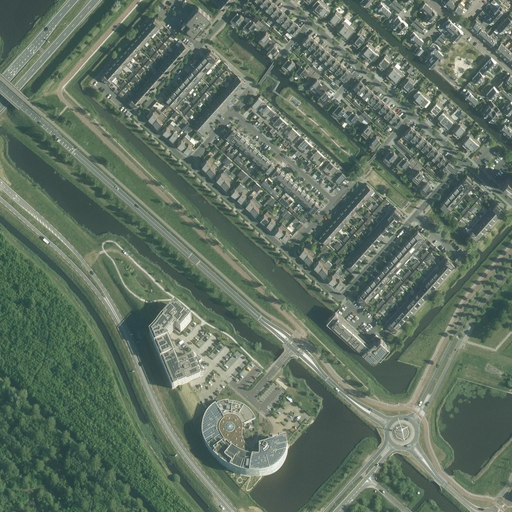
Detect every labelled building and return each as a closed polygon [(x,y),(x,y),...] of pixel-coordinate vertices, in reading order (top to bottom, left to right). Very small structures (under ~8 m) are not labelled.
[(221,0),(220,0),(217,3),(217,4),(224,9),(227,5),(221,0)] [(269,0),(267,0),(261,7),(266,12),(274,4),(273,3),(273,4),(272,2),(269,0)] [(317,13),(325,3),(321,0),(320,0),(314,0),(314,1),(316,2),(311,7),(314,10),(314,11),(317,13)] [(451,0),(450,0),(441,0),(441,1),(452,11),(460,2),(457,6),(451,0)] [(428,14),(432,9),(425,2),(418,9),(422,12),(423,10),(428,14)] [(460,2),(452,11),(457,15),(465,6),(460,2)] [(325,3),(317,13),(319,15),(320,15),(323,18),(331,9),(329,7),(325,3)] [(377,12),(380,15),(382,13),(386,17),(391,12),(381,3),(378,6),(380,8),(377,12)] [(274,4),(266,12),(271,17),(279,8),(279,9),(277,7),(274,4)] [(500,5),(493,12),(498,17),(505,9),(500,5)] [(197,7),(181,25),(194,37),(210,19),(197,7)] [(279,8),(271,17),(277,22),(284,13),(283,12),(279,8)] [(433,18),(437,13),(432,9),(428,14),(425,17),(427,18),(425,20),(428,23),(430,21),(432,23),(435,20),(433,18)] [(342,15),(337,11),(328,21),(331,24),(332,23),(335,26),(343,17),(341,15),(342,15)] [(493,12),(486,20),(491,24),(498,17),(493,12)] [(240,15),(237,13),(230,20),(236,25),(239,22),(244,17),(241,14),(240,15)] [(284,13),(277,22),(282,26),(290,18),(289,18),(288,17),(284,13)] [(511,15),(510,14),(503,21),(508,26),(511,21),(511,15)] [(394,30),(403,20),(398,16),(394,21),(392,19),(389,22),(393,25),(391,27),(394,30)] [(151,22),(158,28),(161,24),(155,18),(151,22)] [(290,18),(282,26),(288,31),(295,23),(293,22),(294,21),(290,18)] [(481,24),(482,23),(476,18),(469,26),(475,31),(479,26),(481,24)] [(454,33),(458,28),(448,19),(446,23),(448,24),(444,28),(447,31),(449,29),(454,33)] [(264,25),(260,21),(258,20),(255,23),(253,21),(252,22),(250,20),(249,20),(243,27),(248,32),(251,29),(252,29),(255,26),(260,30),(262,27),(264,25)] [(338,33),(341,35),(350,25),(346,22),(345,22),(343,20),(335,29),(339,32),(338,33)] [(408,24),(405,22),(403,20),(394,30),(397,33),(399,31),(403,34),(406,31),(404,29),(408,24)] [(500,32),(502,33),(505,29),(507,31),(510,28),(508,26),(503,21),(497,29),(500,32)] [(158,28),(151,22),(148,26),(154,32),(158,28)] [(295,23),(288,31),(293,36),(300,28),(299,27),(299,26),(295,23)] [(350,25),(341,35),(344,37),(348,40),(356,31),(354,29),(350,25)] [(154,32),(148,26),(144,30),(150,36),(154,32)] [(487,33),(479,26),(475,31),(484,39),(485,40),(489,35),(488,34),(487,33)] [(454,42),(460,36),(463,32),(458,28),(454,33),(451,36),(453,38),(451,40),(454,42)] [(150,36),(144,30),(140,34),(147,40),(150,36)] [(359,31),(350,40),(354,43),(354,44),(357,47),(366,37),(361,32),(361,33),(359,31)] [(264,46),(270,39),(272,37),(271,38),(268,36),(269,35),(266,32),(261,37),(262,38),(261,38),(259,41),(264,46)] [(414,51),(417,54),(422,48),(419,46),(423,41),(413,32),(410,35),(412,37),(409,41),(412,44),(414,42),(419,46),(414,51)] [(147,40),(140,34),(137,38),(143,44),(147,40)] [(308,35),(301,43),(306,48),(314,40),(310,36),(310,37),(308,35)] [(485,40),(495,49),(499,44),(489,35),(485,40)] [(143,44),(137,38),(133,42),(140,48),(143,44)] [(314,40),(306,48),(312,53),(319,44),(315,41),(314,40)] [(140,48),(133,42),(130,46),(136,52),(140,48)] [(189,48),(182,42),(179,46),(185,52),(189,48)] [(368,42),(360,51),(363,54),(363,55),(366,57),(374,47),(370,44),(368,42)] [(501,42),(499,44),(495,49),(499,52),(505,46),(501,42)] [(277,47),(274,44),(269,49),(270,50),(267,53),(272,58),(279,51),(276,48),(277,47)] [(319,44),(312,53),(317,58),(325,49),(321,46),(319,45),(319,44)] [(136,52),(130,46),(126,50),(132,56),(136,52)] [(179,46),(175,51),(181,56),(185,52),(179,46)] [(434,55),(433,57),(438,61),(443,55),(438,50),(440,48),(437,46),(435,48),(433,46),(430,49),(432,51),(431,53),(434,55)] [(509,50),(505,46),(499,52),(503,56),(509,50)] [(374,47),(366,57),(368,59),(369,59),(372,62),(380,53),(378,51),(374,47)] [(325,49),(317,58),(322,62),(330,54),(326,51),(325,50),(325,49)] [(132,56),(126,50),(122,54),(129,60),(132,56)] [(209,52),(206,55),(215,63),(219,58),(211,50),(209,52)] [(511,52),(509,50),(503,56),(507,60),(511,53),(511,52)] [(181,56),(175,51),(171,55),(178,60),(181,56)] [(129,60),(122,54),(119,58),(125,64),(129,60)] [(330,54),(322,62),(328,67),(335,59),(332,55),(331,56),(330,55),(330,54)] [(178,60),(171,55),(168,59),(174,64),(178,60)] [(215,63),(206,55),(205,57),(202,60),(210,68),(211,68),(209,66),(213,61),(215,63)] [(386,55),(377,64),(380,68),(381,67),(384,70),(392,61),(390,59),(391,59),(386,55)] [(436,63),(438,61),(433,57),(430,60),(428,58),(425,61),(432,67),(436,63)] [(125,64),(119,58),(115,62),(122,68),(125,64)] [(498,64),(491,58),(482,68),(487,72),(493,65),(495,67),(498,64)] [(174,64),(168,59),(164,63),(171,68),(174,64)] [(291,61),(288,59),(281,66),(287,71),(290,68),(295,63),(292,60),(291,61)] [(335,59),(328,67),(333,72),(341,64),(337,60),(337,61),(335,59),(336,59),(335,59)] [(210,68),(202,60),(201,62),(200,62),(197,65),(206,73),(210,68)] [(122,68),(115,62),(112,66),(118,72),(122,68)] [(171,68),(164,63),(161,67),(167,72),(171,68)] [(302,64),(300,66),(294,73),(300,78),(302,74),(303,75),(306,72),(311,76),(315,71),(311,67),(309,65),(307,69),(304,67),(304,68),(301,66),(302,64)] [(341,64),(333,72),(339,77),(346,68),(342,65),(341,64)] [(392,64),(384,73),(388,76),(388,77),(390,79),(399,69),(395,66),(394,66),(392,64)] [(206,73),(197,65),(196,67),(196,66),(193,70),(202,78),(206,73)] [(118,72),(112,66),(108,70),(114,76),(118,72)] [(393,81),(397,84),(409,71),(403,66),(399,70),(399,69),(390,79),(393,81)] [(167,72),(161,67),(157,71),(163,76),(167,72)] [(346,68),(339,77),(344,82),(352,74),(348,70),(347,70),(346,69),(346,68)] [(480,80),(487,72),(482,68),(472,78),(479,85),(482,82),(480,80)] [(114,76),(108,70),(104,74),(111,80),(114,76)] [(202,78),(193,70),(192,71),(189,75),(197,82),(202,78)] [(163,76),(157,71),(153,75),(160,80),(163,76)] [(321,76),(319,74),(315,71),(311,76),(315,80),(312,83),(313,84),(310,87),(315,92),(319,88),(323,83),(322,84),(319,82),(320,81),(318,79),(321,76)] [(101,78),(107,84),(111,80),(104,74),(101,78)] [(160,80),(153,75),(150,79),(156,84),(160,80)] [(197,82),(189,75),(188,75),(189,75),(187,76),(184,80),(193,87),(197,82)] [(408,75),(399,84),(403,87),(403,88),(406,91),(415,81),(410,76),(410,77),(408,75)] [(511,76),(510,75),(504,81),(501,79),(496,84),(500,86),(504,82),(507,84),(509,82),(511,85),(511,76)] [(238,76),(234,80),(241,86),(244,82),(238,76)] [(156,84),(150,79),(146,83),(153,89),(156,84)] [(193,87),(184,80),(183,81),(180,85),(188,92),(193,87)] [(234,80),(230,84),(237,90),(241,86),(234,80)] [(352,89),(358,94),(365,86),(365,85),(365,86),(363,85),(364,84),(360,81),(352,89)] [(153,89),(146,83),(143,87),(149,93),(153,89)] [(329,88),(323,83),(319,88),(323,92),(320,95),(321,96),(318,99),(323,104),(330,96),(328,94),(328,93),(326,91),(329,88)] [(230,84),(227,88),(233,94),(237,90),(230,84)] [(188,92),(180,85),(179,86),(178,86),(175,89),(184,97),(188,92)] [(365,86),(358,94),(363,99),(370,90),(370,91),(369,89),(365,86)] [(494,96),(499,91),(494,86),(486,94),(493,101),(496,97),(494,96)] [(149,93),(143,87),(139,91),(145,97),(149,93)] [(413,87),(406,95),(408,97),(415,89),(413,87)] [(227,88),(223,92),(230,98),(233,94),(227,88)] [(419,88),(411,97),(415,101),(417,103),(426,94),(422,90),(419,88)] [(184,97),(175,89),(175,90),(174,91),(171,94),(180,102),(184,97)] [(370,90),(363,99),(368,104),(376,95),(375,95),(374,94),(370,90)] [(145,97),(139,91),(135,95),(142,101),(145,97)] [(478,100),(475,97),(468,91),(465,94),(467,96),(465,97),(473,104),(478,100)] [(223,92),(220,96),(226,102),(230,98),(223,92)] [(180,102),(171,94),(171,95),(170,96),(166,99),(175,107),(180,102)] [(426,94),(417,103),(420,106),(420,105),(424,109),(432,99),(430,98),(430,97),(426,94)] [(142,101),(135,95),(132,99),(138,105),(142,101)] [(376,95),(368,104),(374,108),(381,100),(379,99),(380,99),(376,95)] [(220,96),(216,100),(223,106),(226,102),(220,96)] [(259,104),(262,106),(265,103),(258,97),(247,110),(250,112),(251,110),(255,114),(258,110),(256,108),(259,104)] [(138,105),(132,99),(128,103),(134,109),(138,105)] [(223,106),(216,100),(212,104),(219,110),(223,106)] [(381,100),(374,108),(379,113),(387,105),(386,105),(385,104),(381,100)] [(437,101),(428,111),(432,114),(432,113),(436,117),(444,107),(442,105),(437,101)] [(487,116),(496,106),(491,102),(485,109),(483,107),(480,110),(487,116)] [(509,114),(511,110),(511,102),(507,107),(505,105),(502,108),(509,114)] [(259,121),(271,108),(265,103),(262,106),(264,108),(261,112),(258,110),(255,114),(259,117),(257,119),(259,121)] [(212,104),(209,108),(215,114),(219,110),(212,104)] [(344,111),(349,115),(353,110),(348,105),(345,108),(343,106),(342,107),(339,105),(333,112),(338,117),(341,114),(344,111)] [(387,105),(379,113),(384,118),(392,110),(392,109),(391,110),(390,109),(390,108),(387,105)] [(501,110),(496,106),(487,116),(494,123),(496,120),(494,118),(501,110)] [(153,121),(153,122),(162,112),(157,108),(153,112),(153,111),(151,113),(148,117),(151,120),(152,120),(153,121)] [(209,108),(205,112),(212,118),(215,114),(209,108)] [(272,115),(274,117),(277,114),(271,108),(259,121),(262,124),(264,122),(268,125),(271,121),(268,119),(272,115)] [(353,110),(349,115),(345,119),(351,124),(354,120),(354,121),(359,116),(356,113),(355,114),(352,111),(354,110),(353,110)] [(392,110),(384,118),(390,123),(397,114),(397,115),(396,113),(392,110)] [(444,110),(436,119),(439,123),(442,125),(450,116),(446,112),(444,110)] [(162,112),(153,122),(155,123),(155,124),(158,126),(161,123),(162,123),(161,122),(162,122),(162,121),(166,116),(162,112)] [(205,112),(202,116),(208,122),(212,118),(205,112)] [(272,133),(284,120),(277,114),(274,117),(277,120),(273,123),(271,121),(268,125),(271,128),(269,130),(272,133)] [(397,114),(390,123),(395,128),(402,120),(401,118),(397,114)] [(202,116),(198,120),(204,126),(208,122),(202,116)] [(450,116),(442,125),(444,128),(445,127),(448,130),(456,121),(454,120),(454,119),(450,116)] [(201,130),(204,126),(198,120),(194,124),(201,130)] [(284,126),(287,129),(290,125),(284,120),(272,133),(275,135),(276,133),(280,136),(283,133),(281,130),(284,126)] [(459,121),(451,130),(455,134),(454,134),(458,137),(467,127),(462,123),(459,121)] [(166,133),(168,135),(176,125),(175,127),(170,123),(167,126),(166,127),(166,126),(165,126),(166,127),(162,130),(166,133)] [(366,138),(372,131),(375,129),(374,129),(373,130),(371,128),(372,127),(368,124),(363,129),(364,130),(361,133),(366,138)] [(511,131),(511,130),(507,126),(504,124),(500,128),(510,137),(511,135),(511,133),(511,132),(511,131)] [(176,125),(168,135),(168,134),(170,136),(169,136),(170,136),(173,140),(176,136),(178,134),(178,133),(181,129),(176,125)] [(284,144),(296,131),(290,125),(287,129),(289,131),(286,135),(283,133),(280,136),(284,139),(282,141),(284,144)] [(224,136),(228,139),(236,131),(233,128),(233,129),(232,127),(229,130),(228,130),(228,131),(224,136)] [(410,127),(403,135),(409,140),(416,131),(412,128),(410,127)] [(236,131),(228,139),(233,143),(240,135),(238,132),(237,132),(236,131)] [(297,138),(299,140),(302,136),(296,131),(284,144),(287,146),(289,144),(293,147),(296,144),(293,142),(297,138)] [(416,131),(409,140),(414,145),(422,136),(418,133),(417,133),(416,132),(416,131)] [(468,132),(460,141),(464,145),(466,147),(475,138),(471,134),(468,132)] [(240,135),(233,143),(237,147),(245,138),(242,136),(240,135)] [(180,146),(182,148),(189,140),(185,136),(182,139),(181,139),(181,140),(180,139),(180,140),(177,143),(180,146)] [(297,155),(309,142),(302,136),(299,140),(302,142),(298,146),(296,144),(293,147),(296,151),(294,153),(297,155)] [(380,139),(376,136),(371,141),(372,142),(369,145),(374,150),(381,142),(379,140),(380,139)] [(422,136),(414,145),(419,149),(427,141),(423,138),(421,137),(422,136)] [(193,147),(192,146),(196,142),(191,138),(189,140),(182,148),(183,148),(183,147),(184,149),(184,150),(184,149),(188,153),(191,149),(193,147)] [(245,138),(237,147),(241,151),(249,142),(246,140),(245,139),(245,138)] [(475,138),(466,147),(469,150),(469,149),(473,152),(481,143),(479,141),(475,138)] [(427,141),(419,149),(425,154),(432,146),(428,142),(428,143),(427,141)] [(249,142),(241,151),(245,155),(253,146),(250,144),(249,143),(249,142)] [(310,149),(312,151),(315,148),(309,142),(297,155),(300,157),(301,155),(305,158),(308,155),(306,153),(310,149)] [(253,146),(245,155),(249,158),(257,150),(255,147),(254,148),(253,146)] [(432,146),(425,154),(430,159),(438,151),(434,147),(433,147),(432,146)] [(309,166),(321,153),(315,148),(312,151),(314,153),(311,157),(308,155),(305,158),(309,162),(307,164),(309,166)] [(257,150),(249,158),(254,162),(262,154),(259,151),(257,150)] [(390,150),(384,158),(389,163),(392,159),(393,160),(397,155),(394,152),(393,153),(390,150)] [(438,151),(430,159),(435,164),(443,155),(439,152),(437,151),(438,151)] [(322,160),(324,162),(327,159),(321,153),(309,166),(312,168),(314,166),(318,170),(321,166),(319,164),(322,160)] [(262,154),(254,162),(258,166),(266,157),(263,155),(262,154)] [(443,155),(435,164),(441,169),(448,160),(444,157),(443,156),(443,155)] [(207,169),(207,170),(215,160),(211,156),(207,160),(207,159),(205,161),(204,161),(201,165),(205,168),(206,168),(207,169)] [(405,156),(402,158),(396,165),(402,169),(405,166),(405,167),(408,164),(413,168),(417,162),(414,159),(412,157),(409,160),(407,158),(406,159),(403,157),(405,156)] [(266,157),(258,166),(262,170),(270,161),(267,159),(266,158),(266,157)] [(322,177),(334,164),(327,159),(324,162),(327,164),(323,168),(321,166),(318,170),(321,173),(319,175),(322,177)] [(215,160),(207,170),(209,171),(209,172),(212,174),(215,171),(215,170),(215,169),(218,166),(214,162),(216,160),(215,160)] [(441,169),(446,173),(446,174),(454,165),(450,162),(448,161),(449,160),(448,160),(441,169)] [(270,161),(262,170),(267,174),(274,165),(272,163),(271,163),(270,162),(270,161)] [(423,168),(421,166),(417,162),(413,168),(417,172),(414,175),(415,175),(412,179),(417,184),(423,177),(426,174),(424,176),(422,174),(423,173),(421,171),(423,168)] [(335,172),(337,173),(340,170),(334,164),(322,177),(325,180),(326,178),(330,181),(333,177),(331,175),(335,172)] [(273,180),(281,171),(280,170),(277,167),(269,176),(273,180)] [(332,186),(335,189),(346,176),(340,170),(337,173),(339,176),(336,180),(333,177),(330,181),(334,184),(332,186)] [(221,182),(221,183),(228,175),(224,171),(222,173),(221,172),(219,174),(216,178),(220,181),(219,181),(220,181),(222,182),(221,182)] [(278,184),(285,175),(284,174),(281,171),(273,180),(278,184)] [(228,175),(221,183),(223,184),(223,185),(226,187),(229,184),(230,184),(230,183),(230,182),(233,179),(228,175)] [(285,175),(278,184),(282,188),(290,179),(289,179),(288,178),(285,175)] [(471,188),(475,183),(467,176),(465,177),(462,181),(471,188)] [(290,179),(282,188),(286,191),(294,183),(292,182),(292,181),(290,179)] [(471,188),(462,181),(461,182),(458,185),(467,193),(471,188)] [(234,194),(236,196),(245,186),(240,182),(235,187),(234,188),(234,187),(234,188),(231,191),(234,194)] [(423,187),(420,191),(425,196),(432,188),(430,186),(431,185),(427,182),(423,187)] [(294,183),(286,191),(290,195),(298,187),(298,186),(298,187),(297,185),(294,183)] [(367,184),(363,188),(370,194),(373,190),(367,184)] [(467,193),(458,185),(458,186),(457,187),(453,190),(462,198),(467,193)] [(245,186),(236,196),(237,195),(238,197),(237,197),(238,198),(238,197),(242,201),(245,197),(244,197),(246,195),(246,194),(249,190),(245,186)] [(298,187),(290,195),(295,199),(302,190),(301,189),(298,187)] [(370,194),(363,188),(359,192),(366,198),(370,194)] [(302,190),(295,199),(299,203),(307,194),(306,194),(305,193),(302,190)] [(462,198),(453,190),(453,191),(454,191),(452,192),(449,195),(458,203),(462,198)] [(366,198),(359,192),(356,196),(362,202),(366,198)] [(307,194),(299,203),(303,207),(311,198),(309,197),(307,194)] [(458,203),(449,195),(449,196),(448,197),(445,200),(453,208),(458,203)] [(362,202),(356,196),(352,200),(359,206),(362,202)] [(250,209),(251,209),(258,201),(253,197),(251,199),(250,199),(248,201),(248,200),(245,204),(249,207),(249,208),(249,207),(251,208),(250,209)] [(307,210),(315,202),(313,201),(314,200),(311,198),(303,207),(307,210)] [(359,206),(352,200),(349,205),(355,210),(359,206)] [(453,208),(445,200),(445,201),(443,202),(440,205),(443,208),(442,209),(442,210),(443,209),(448,214),(453,208)] [(258,201),(251,209),(253,211),(252,211),(256,214),(259,210),(259,209),(262,205),(258,201)] [(500,206),(495,201),(491,206),(499,214),(502,211),(503,209),(500,206)] [(315,202),(307,210),(312,214),(319,206),(318,204),(315,202)] [(355,210),(349,205),(345,209),(351,214),(355,210)] [(394,206),(389,211),(398,218),(401,215),(402,213),(394,206)] [(499,214),(491,206),(492,208),(489,212),(487,210),(496,218),(498,215),(499,214)] [(351,214),(345,209),(341,213),(348,218),(351,214)] [(263,220),(265,222),(272,214),(268,210),(264,214),(264,213),(263,214),(260,218),(263,220)] [(496,218),(487,210),(483,214),(492,222),(494,219),(495,218),(496,218)] [(398,218),(389,211),(385,216),(394,223),(397,220),(398,218),(398,219),(398,218)] [(348,218),(341,213),(338,217),(344,222),(348,218)] [(272,214),(265,222),(266,222),(267,223),(271,227),(274,223),(275,221),(277,218),(272,214)] [(492,222),(483,214),(479,219),(481,220),(488,226),(491,224),(490,223),(492,222)] [(394,223),(385,216),(381,220),(389,228),(392,225),(393,223),(394,223)] [(344,222),(338,217),(334,221),(341,226),(344,222)] [(488,226),(481,220),(479,219),(476,223),(484,231),(487,228),(488,226),(488,227),(488,226)] [(389,228),(381,220),(376,225),(385,233),(388,230),(389,228)] [(341,226),(334,221),(331,225),(337,230),(341,226)] [(278,233),(280,235),(287,227),(282,223),(279,227),(279,226),(278,227),(277,227),(278,227),(274,231),(278,233)] [(476,223),(472,227),(480,235),(483,232),(484,231),(476,223)] [(337,230),(331,225),(327,229),(333,234),(337,230)] [(385,233),(376,225),(372,230),(380,238),(384,235),(383,235),(385,233)] [(287,227),(280,235),(282,236),(281,237),(282,237),(285,240),(288,236),(290,234),(292,231),(287,227)] [(480,235),(472,227),(468,232),(470,233),(469,234),(473,237),(473,236),(477,239),(479,236),(480,235)] [(333,234),(327,229),(323,233),(330,238),(333,234)] [(380,238),(372,230),(367,235),(376,243),(379,240),(379,239),(380,238)] [(413,235),(422,243),(426,238),(418,230),(414,234),(415,234),(413,235)] [(330,238),(323,233),(320,237),(326,243),(330,238)] [(376,243),(367,235),(369,237),(365,242),(363,240),(372,248),(375,244),(376,243)] [(422,243),(413,235),(410,239),(409,240),(417,248),(422,243)] [(372,248),(363,240),(359,245),(367,253),(370,249),(371,248),(372,248)] [(417,248),(409,240),(406,244),(405,245),(404,245),(413,253),(417,248)] [(304,257),(311,249),(306,245),(304,247),(302,249),(299,252),(302,255),(302,256),(303,255),(304,256),(304,257)] [(367,253),(359,245),(358,245),(360,247),(356,251),(354,250),(363,258),(366,254),(367,253)] [(413,253),(404,245),(401,249),(400,250),(409,258),(413,253)] [(311,249),(304,257),(306,259),(309,262),(312,258),(313,258),(312,258),(313,257),(316,253),(311,249)] [(363,258),(354,250),(350,255),(358,263),(361,259),(363,258)] [(409,258),(400,250),(397,254),(396,255),(395,255),(404,263),(409,258)] [(358,263),(350,255),(345,260),(354,268),(357,264),(358,263)] [(404,263),(395,255),(392,258),(393,259),(391,260),(400,268),(404,263)] [(451,260),(446,256),(442,261),(450,269),(450,268),(451,267),(452,267),(454,264),(451,261),(451,260)] [(319,270),(326,262),(321,258),(319,260),(317,262),(316,262),(313,265),(317,268),(317,269),(318,268),(319,269),(319,270)] [(327,270),(332,265),(327,260),(326,262),(319,270),(321,272),(324,275),(327,271),(328,270),(327,270)] [(400,268),(391,260),(388,263),(388,264),(387,265),(395,273),(400,268)] [(450,269),(442,261),(438,265),(446,273),(447,273),(446,272),(448,271),(450,269)] [(395,273),(387,265),(384,268),(383,270),(382,270),(391,278),(395,273)] [(446,273),(438,265),(440,267),(436,271),(434,269),(443,277),(444,275),(444,276),(446,273)] [(443,277),(434,269),(430,274),(439,281),(440,280),(443,277)] [(391,278),(382,270),(379,273),(378,275),(387,282),(391,278)] [(331,281),(333,283),(340,275),(336,271),(333,275),(332,274),(332,275),(331,275),(328,279),(331,282),(331,281)] [(439,281),(430,274),(426,278),(435,286),(435,285),(436,284),(439,281)] [(340,275),(333,283),(334,283),(335,284),(335,285),(339,288),(342,285),(342,284),(344,282),(343,282),(345,280),(340,275)] [(387,282),(378,275),(375,278),(374,280),(373,280),(382,287),(387,282)] [(435,286),(426,278),(423,282),(431,290),(431,289),(432,288),(433,288),(435,286)] [(382,287),(373,280),(370,283),(371,283),(369,285),(369,284),(369,285),(378,292),(382,287)] [(431,290),(423,282),(419,286),(427,294),(428,294),(427,294),(429,292),(431,290)] [(378,292),(369,285),(366,288),(365,289),(365,290),(371,296),(373,297),(378,292)] [(427,294),(419,286),(420,288),(417,292),(415,290),(415,291),(424,298),(425,297),(427,294)] [(371,296),(365,290),(362,293),(361,294),(360,294),(369,302),(367,300),(371,296)] [(424,298),(415,291),(411,295),(420,302),(421,301),(424,298)] [(369,302),(360,294),(357,298),(356,300),(364,307),(369,302)] [(420,302),(411,295),(413,296),(409,300),(408,299),(407,299),(416,307),(416,306),(417,305),(420,302)] [(416,307),(407,299),(404,303),(412,311),(413,309),(414,309),(416,307)] [(412,311),(404,303),(400,307),(408,315),(409,315),(408,315),(410,314),(412,311)] [(195,356),(178,363),(168,337),(174,330),(179,335),(191,321),(175,306),(149,335),(172,389),(203,376),(195,356)] [(408,315),(400,307),(396,312),(405,319),(406,318),(408,315)] [(368,343),(339,316),(340,315),(335,311),(326,320),(365,355),(367,353),(372,358),(373,356),(376,358),(379,355),(380,356),(390,346),(380,337),(379,338),(376,335),(368,343)] [(405,319),(396,312),(392,316),(401,324),(401,323),(402,322),(405,319)] [(401,324),(392,316),(388,320),(397,328),(398,326),(401,324)] [(397,328),(388,320),(384,325),(389,330),(390,329),(393,332),(394,331),(395,331),(397,328)] [(287,449),(286,442),(282,443),(275,445),(274,445),(259,449),(259,454),(257,453),(255,453),(253,452),(251,451),(249,450),(247,449),(250,447),(250,446),(249,447),(247,444),(247,443),(244,445),(243,443),(243,441),(242,439),(242,437),(242,435),(242,434),(243,431),(243,429),(242,427),(242,426),(250,422),(255,420),(253,417),(251,414),(249,411),(246,409),(244,408),(241,406),(238,405),(235,404),(233,404),(231,404),(228,404),(225,404),(222,405),(218,406),(216,407),(213,409),(211,412),(208,414),(207,417),(205,419),(204,423),(203,426),(203,429),(203,433),(204,437),(204,440),(205,441),(208,446),(210,449),(212,453),(214,456),(218,460),(222,463),(226,466),(231,469),(236,471),(241,473),(245,474),(250,475),(255,476),(260,476),(265,476),(268,475),(271,474),(274,472),(275,471),(278,469),(280,466),(282,464),(284,461),(285,458),(286,455),(286,454),(287,449)]
